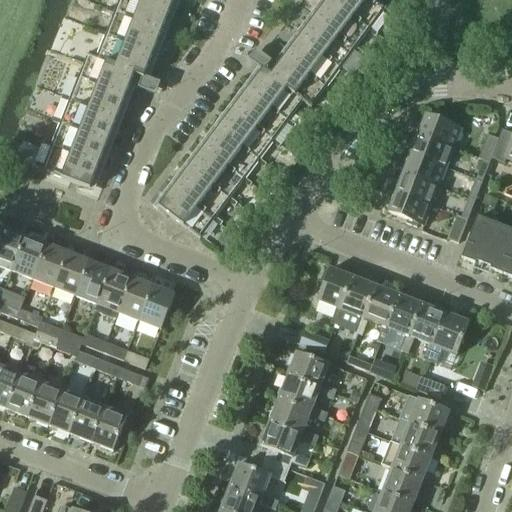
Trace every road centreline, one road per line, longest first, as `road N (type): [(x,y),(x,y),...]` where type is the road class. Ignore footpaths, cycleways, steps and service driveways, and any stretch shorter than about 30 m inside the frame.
road 1 (residential): [(248,280),(124,231),(127,196),(153,133),(242,0)]
road 2 (residential): [(511,89),(436,83),(390,99),(354,129),(289,221)]
road 3 (residential): [(248,280),(154,510)]
road 4 (residential): [(289,221),(511,311)]
road 5 (residential): [(0,448),(154,510)]
